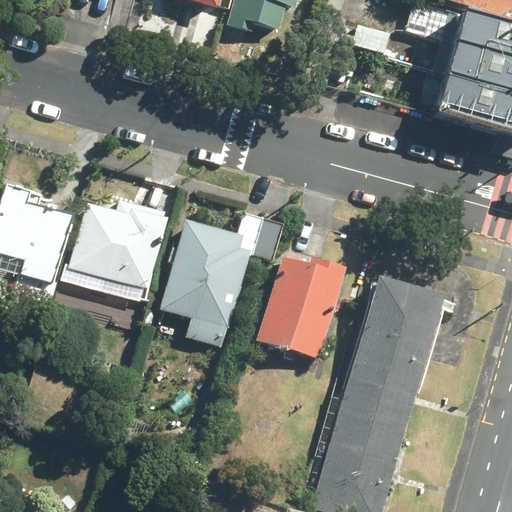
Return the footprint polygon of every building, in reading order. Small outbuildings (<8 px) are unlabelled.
[(235,0),(228,26),(253,32),(255,24),(279,31),(285,8),(294,10),(297,0),(235,0)] [(511,0),(440,0),(511,20),(511,0)] [(444,47),(511,64),(511,31),(453,16),(444,47)] [(388,36),(358,28),(353,47),(384,55),(388,36)] [(436,78),(511,99),(511,64),(444,47),(436,78)] [(511,99),(436,78),(426,113),(511,137),(511,99)] [(31,197),(6,191),(0,213),(0,275),(18,280),(13,296),(49,306),(74,220),(28,207),(31,197)] [(116,217),(87,208),(69,271),(72,271),(69,285),(139,305),(143,290),(148,291),(166,224),(160,223),(162,216),(120,204),(116,217)] [(250,260),(261,221),(245,217),(238,240),(186,225),(163,311),(194,319),(188,338),(219,347),(224,330),(230,332),(250,260)] [(280,226),(261,221),(250,260),(269,265),(280,226)] [(285,264),(260,342),(319,361),(347,274),(313,263),(310,271),(285,264)] [(444,300),(381,283),(352,382),(313,509),(323,511),(381,511),(416,388),(419,389),(444,300)] [(120,422),(115,442),(138,448),(144,428),(120,422)] [(41,498),(37,511),(82,511),(83,509),(41,498)]
